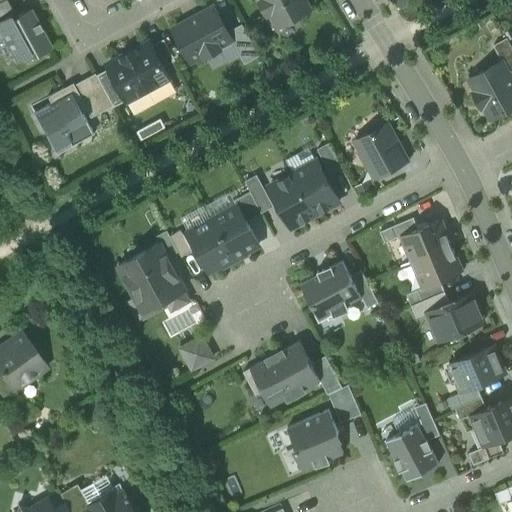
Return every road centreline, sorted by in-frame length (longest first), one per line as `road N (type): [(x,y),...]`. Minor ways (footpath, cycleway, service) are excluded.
road 1 (residential): [(253,348),(224,289),(466,172)]
road 2 (residential): [(367,0),(466,172)]
road 3 (residential): [(61,0),(82,36),(153,0)]
